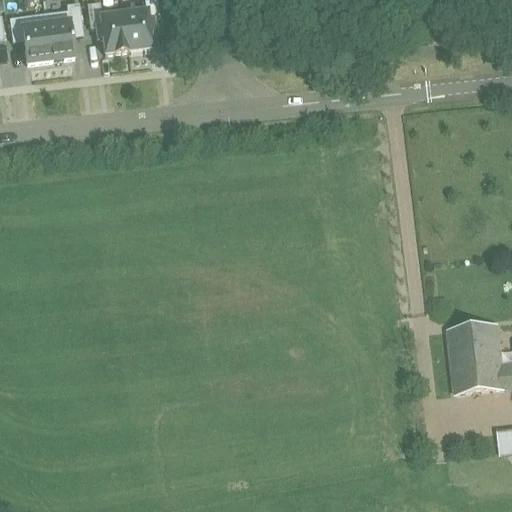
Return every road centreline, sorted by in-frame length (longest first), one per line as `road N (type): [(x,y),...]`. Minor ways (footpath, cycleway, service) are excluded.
road 1 (tertiary): [(230,112),(511,83)]
road 2 (tertiary): [(0,136),(230,112)]
